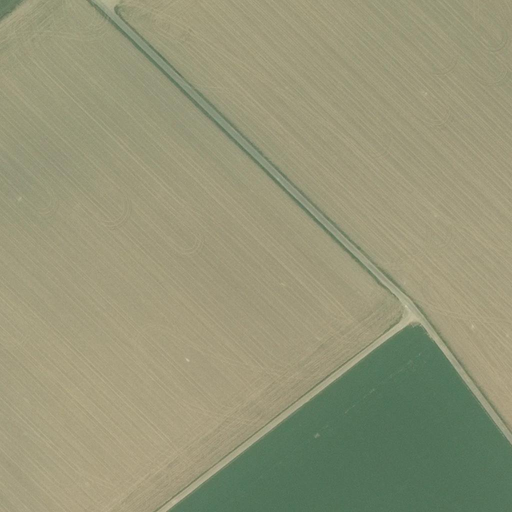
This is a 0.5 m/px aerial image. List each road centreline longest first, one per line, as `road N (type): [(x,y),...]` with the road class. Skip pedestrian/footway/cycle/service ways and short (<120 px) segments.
road 1 (unclassified): [(511,440),(415,313),(82,0)]
road 2 (track): [(169,511),(415,313)]
